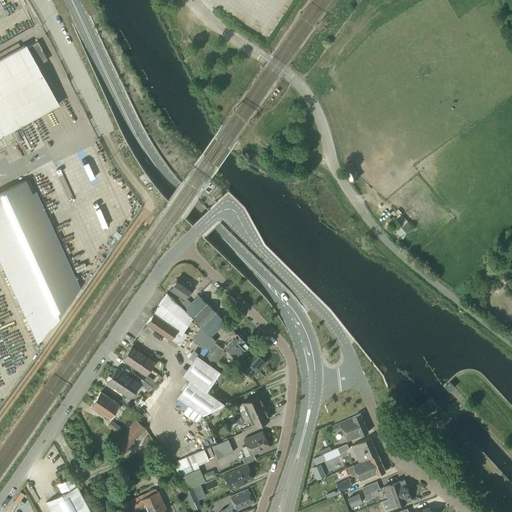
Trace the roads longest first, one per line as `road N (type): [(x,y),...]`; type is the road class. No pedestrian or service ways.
road 1 (unclassified): [(511,344),(388,247),(332,166),(309,99),(190,0)]
road 2 (primary): [(312,383),(299,326),(145,153),(71,0)]
road 3 (unclassified): [(0,502),(162,264),(183,245)]
road 4 (unclassified): [(183,245),(269,330),(292,369),(286,436),(259,511)]
road 5 (unclassified): [(183,245),(214,215),(231,213),(333,325),(355,372)]
road 6 (track): [(0,417),(148,202)]
road 7 (unclassified): [(466,511),(399,462),(355,372)]
road 8 (unknown): [(126,117),(0,175)]
